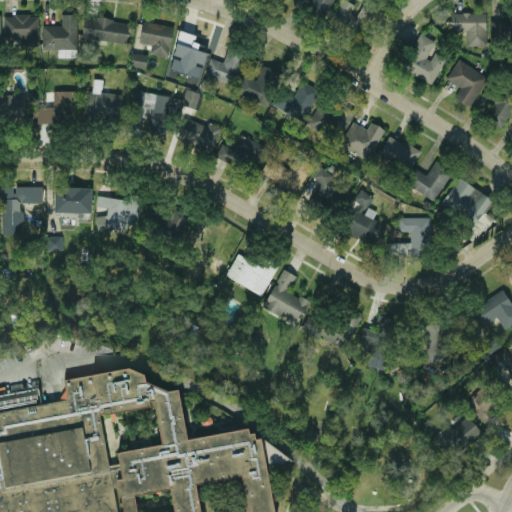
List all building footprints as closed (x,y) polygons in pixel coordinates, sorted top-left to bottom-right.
[(331,0),(310,0),(305,9),(321,18),(331,0)] [(362,19),(368,23),(374,13),(363,5),(356,16),(350,12),(355,5),(347,0),(340,0),(329,18),(352,33),(362,19)] [(486,45),(485,12),(450,13),(451,30),(466,29),(466,45),(486,45)] [(61,13),(61,25),(42,25),(42,49),(58,49),(57,57),(77,57),(77,14),(61,13)] [(38,44),(39,15),(4,14),(4,43),(38,44)] [(83,39),(127,41),(128,20),(84,18),(83,39)] [(149,52),(168,56),(173,26),(142,20),(138,42),(151,44),(149,52)] [(200,77),(206,51),(195,48),(198,35),(179,30),(169,70),(200,77)] [(432,83),(445,57),(432,49),(436,41),(420,33),(402,68),(432,83)] [(209,57),(204,74),(234,84),(245,52),(228,47),(223,61),(209,57)] [(147,54),(131,52),(130,66),(145,67),(147,54)] [(487,77),(458,58),(446,77),(460,86),(454,96),(470,106),(487,77)] [(256,79),(244,74),(236,91),(266,105),(282,73),(263,64),(256,79)] [(101,92),(102,79),(93,79),(92,90),(86,90),(86,114),(119,115),(120,93),(101,92)] [(272,105),(303,119),(317,88),(302,81),(294,97),(279,90),(272,105)] [(195,108),(199,93),(185,88),(181,104),(195,108)] [(483,118),(502,129),(511,110),(511,96),(498,89),(483,118)] [(37,122),(74,123),(75,90),(53,90),(53,106),(37,106),(37,122)] [(168,93),(133,92),(133,111),(150,112),(149,132),(167,133),(168,93)] [(0,117),(24,117),(23,93),(0,94),(0,117)] [(307,122),(337,140),(354,112),(335,100),(329,109),(319,103),(307,122)] [(183,117),(178,137),(214,147),(220,127),(183,117)] [(369,159),(382,127),(370,122),(368,128),(351,121),(340,146),(369,159)] [(215,156),(251,173),(264,145),(240,134),(234,148),(221,143),(215,156)] [(378,154),(409,170),(420,151),(389,134),(378,154)] [(288,169),(269,157),(260,172),(296,193),(312,165),(296,155),(288,169)] [(451,170),(434,161),(427,174),(414,168),(405,184),(435,200),(451,170)] [(325,206),(335,189),(326,184),(332,173),(319,166),(312,178),(315,181),(307,195),(325,206)] [(475,223),(492,200),(460,176),(443,198),(475,223)] [(1,186),(2,233),(23,233),(22,207),(13,208),(13,202),(42,202),(42,185),(1,186)] [(91,187),(90,213),(53,212),(54,185),(91,187)] [(345,230),(374,245),(384,223),(373,218),(376,211),(368,206),(373,196),(359,189),(354,199),(359,202),(345,230)] [(141,200),(97,193),(95,206),(107,208),(106,216),(97,214),(96,225),(135,232),(141,200)] [(186,218),(157,207),(150,227),(178,237),(186,218)] [(428,217),(397,217),(397,231),(410,231),(410,241),(388,242),(388,254),(409,254),(409,255),(428,255),(428,217)] [(261,295),(278,265),(265,258),(261,265),(238,252),(225,275),(261,295)] [(263,306),(297,324),(309,301),(288,290),(295,275),(282,268),(263,306)] [(511,323),(511,303),(503,289),(471,308),(481,325),(496,316),(504,329),(511,323)] [(344,349),(360,317),(344,309),(336,325),(309,311),(301,327),(344,349)] [(359,340),(372,343),(367,365),(383,369),(396,319),(379,314),(375,329),(362,326),(359,340)] [(428,363),(447,360),(440,319),(422,322),(428,363)] [(506,358),(504,359),(501,352),(489,357),(494,370),(509,365),(506,358)] [(0,511),(0,411),(67,399),(64,379),(129,366),(144,373),(145,381),(169,390),(178,388),(178,392),(180,392),(188,437),(249,427),(250,433),(255,432),(256,438),(261,437),(262,437),(266,464),(274,511),(248,511),(242,475),(196,483),(200,511),(123,511),(121,495),(119,495),(117,479),(122,478),(118,450),(161,443),(153,399),(149,399),(150,405),(99,414),(117,511),(0,511)] [(484,427),(497,419),(491,408),(507,398),(496,379),(466,397),(484,427)] [(0,387),(0,407),(41,400),(37,380),(0,387)] [(437,437),(454,458),(483,434),(466,413),(437,437)] [(261,437),(262,437),(266,464),(292,459),(261,435),(261,437)]
